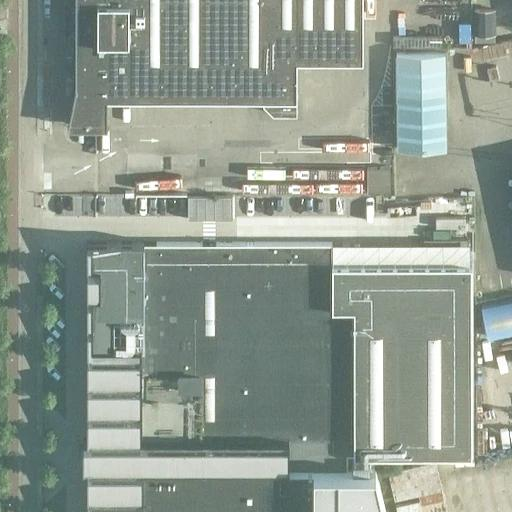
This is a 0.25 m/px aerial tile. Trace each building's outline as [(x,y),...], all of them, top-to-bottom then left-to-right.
[(75,0),(75,9),(65,0),(63,0),(64,40),(75,29),(75,86),(67,126),(107,126),(107,97),(262,97),(263,113),(296,113),(296,59),(362,59),(362,0),(75,0)] [(443,52),(396,53),(397,148),(445,148),(443,52)] [(367,167),(367,192),(390,192),(390,167),(367,167)] [(233,217),(234,194),(182,193),(182,216),(233,217)] [(87,446),(84,446),(84,452),(84,458),(90,458),(94,458),(109,458),(350,458),(354,458),(358,458),(435,458),(472,458),(471,302),(471,263),(401,263),(332,263),(332,253),(332,242),(229,242),(199,242),(141,242),(91,242),(91,326),(90,446),(87,446)] [(511,300),(481,307),(488,338),(511,332),(511,300)] [(90,458),(84,458),(84,465),(84,476),(90,476),(90,511),(385,511),(385,509),(377,474),(367,475),(358,475),(358,466),(358,458),(354,458),(350,458),(109,458),(94,458),(90,458)]
